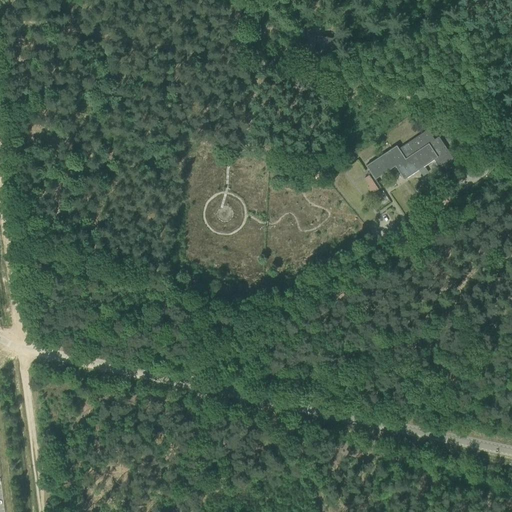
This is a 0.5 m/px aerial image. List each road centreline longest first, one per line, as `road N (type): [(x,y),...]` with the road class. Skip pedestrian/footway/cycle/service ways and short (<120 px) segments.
road 1 (track): [(0,164),(42,511)]
road 2 (unclassified): [(511,452),(179,380)]
road 3 (unclassified): [(179,380),(379,235)]
road 4 (unclassified): [(0,339),(179,380)]
